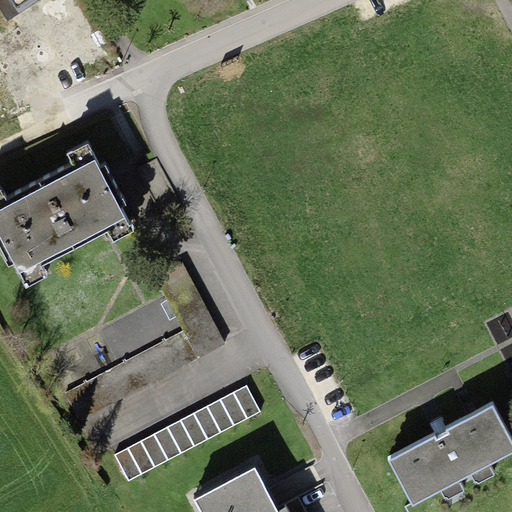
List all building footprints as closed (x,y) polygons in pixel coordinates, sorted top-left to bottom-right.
[(0,0),(0,8),(7,20),(37,0),(0,0)] [(0,190),(0,252),(7,267),(13,264),(26,289),(49,277),(43,266),(107,233),(113,243),(134,232),(122,208),(126,206),(104,163),(99,166),(88,144),(67,155),(75,170),(7,205),(0,190)] [(183,206),(156,158),(139,167),(166,216),(183,206)] [(182,330),(66,392),(80,420),(224,344),(181,263),(154,277),(182,330)] [(244,388),(114,456),(126,480),(257,411),(244,388)] [(511,440),(495,408),(392,462),(412,500),(511,448),(511,440)] [(254,467),(193,500),(199,511),(287,511),(285,507),(278,511),(254,467)]
